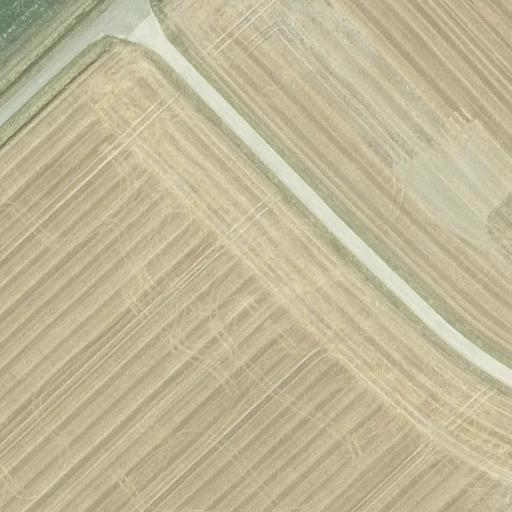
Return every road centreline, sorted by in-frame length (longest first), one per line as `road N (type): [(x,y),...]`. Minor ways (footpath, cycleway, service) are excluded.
road 1 (unknown): [(112,11),(374,275),(511,382)]
road 2 (unclassified): [(0,115),(124,0)]
